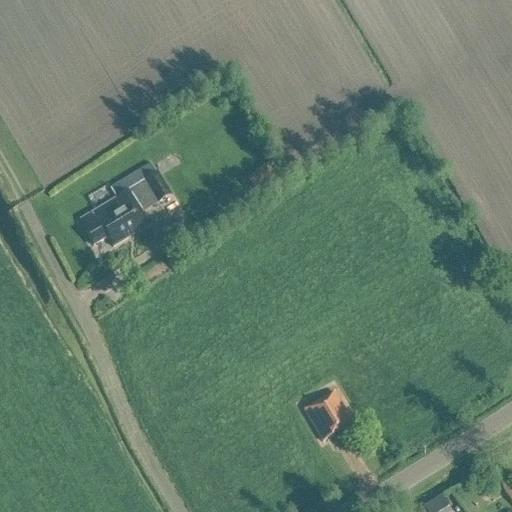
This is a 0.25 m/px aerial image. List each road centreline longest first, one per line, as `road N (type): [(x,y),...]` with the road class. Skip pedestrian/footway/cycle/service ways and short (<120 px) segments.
road 1 (unclassified): [(179,511),(22,205)]
road 2 (unclassified): [(357,511),(511,412)]
